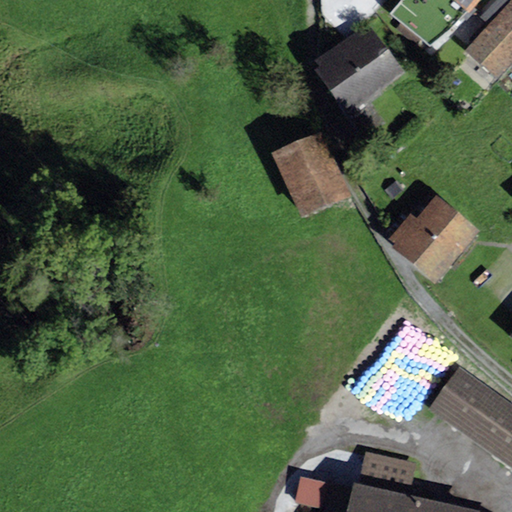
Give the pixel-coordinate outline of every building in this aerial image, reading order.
[(486,0),(405,0),(388,21),(429,55),(466,24),(486,0)] [(488,29),(463,58),(496,87),(511,69),(511,1),(510,4),(505,0),(497,0),(479,21),(488,29)] [(361,36),(316,68),(320,73),(315,77),(347,122),(404,81),(371,34),(363,39),(361,36)] [(322,138),(272,162),(303,227),(353,202),(322,138)] [(478,239),(435,203),(416,225),(410,220),(388,246),(394,252),(391,256),(433,292),(478,239)] [(511,404),(457,367),(428,410),(511,467),(511,404)] [(346,511),(475,511),(409,497),(416,463),(365,452),(358,483),(353,482),(346,511)] [(333,484),(300,478),(295,504),(328,511),(333,484)]
